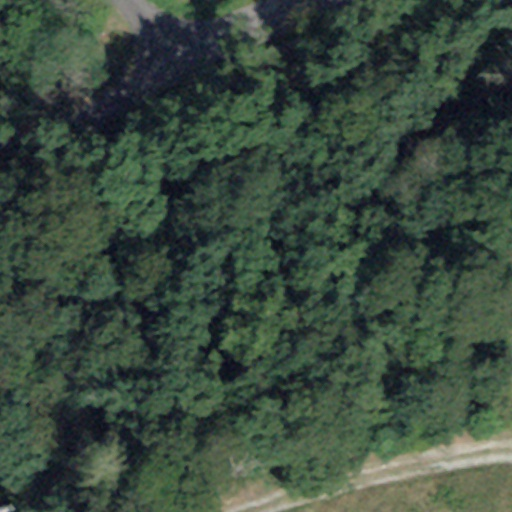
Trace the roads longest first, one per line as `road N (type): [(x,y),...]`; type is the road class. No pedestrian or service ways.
road 1 (residential): [(0,146),(317,0)]
road 2 (track): [(243,511),(439,458),(511,450)]
